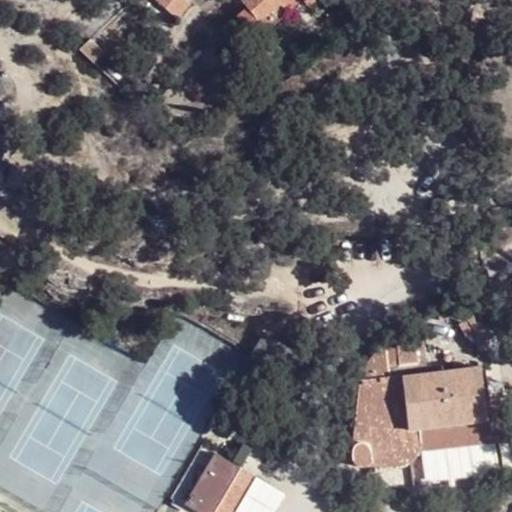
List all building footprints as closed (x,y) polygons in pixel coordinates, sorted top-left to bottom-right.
[(158,0),(179,17),(189,5),(183,0),(158,0)] [(290,7),(296,0),(233,0),(237,4),(242,1),(246,6),(238,14),(251,27),(262,18),(276,5),(281,0),(290,7)] [(285,14),(276,5),(262,18),(272,28),(285,14)] [(102,51),(91,38),(81,48),(94,60),(102,51)] [(421,244),(422,253),(432,252),(431,243),(421,244)] [(474,304),(462,305),(471,345),(483,344),(474,304)] [(392,335),(388,338),(387,339),(376,349),(375,352),(368,363),(362,377),(358,389),(354,431),(351,457),(353,461),(359,466),(400,465),(407,463),(413,459),(416,455),(418,451),(502,440),(497,398),(484,399),(479,365),(429,371),(427,362),(416,363),(414,333),(405,332),(392,335)] [(297,355),(265,337),(247,370),(279,388),(297,355)] [(215,511),(241,465),(216,452),(186,504),(201,511),(215,511)] [(241,465),(215,511),(233,511),(254,472),(241,465)]
